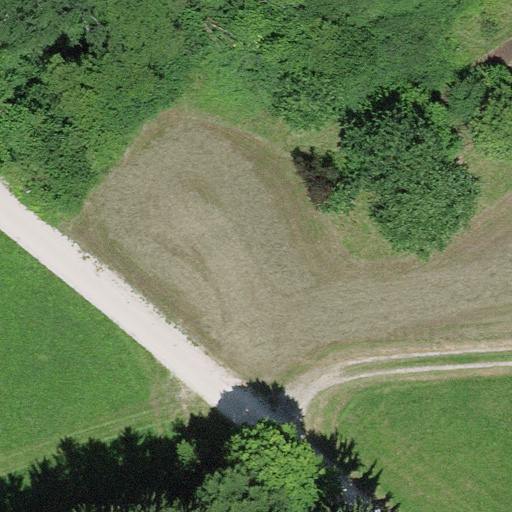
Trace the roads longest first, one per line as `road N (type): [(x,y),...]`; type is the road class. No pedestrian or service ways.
road 1 (track): [(0,467),(348,371),(511,357)]
road 2 (track): [(345,511),(0,219)]
